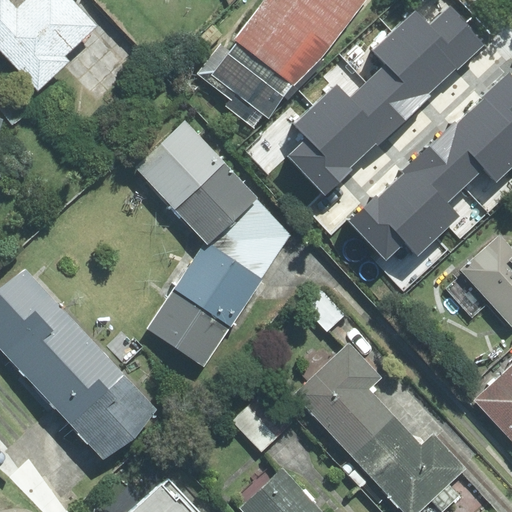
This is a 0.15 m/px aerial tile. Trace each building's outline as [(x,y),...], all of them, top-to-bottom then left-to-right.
[(0,0),(0,48),(38,89),(69,60),(65,55),(97,26),(72,0),(0,0)] [(284,97),(294,85),(322,58),(366,0),(265,0),(235,39),(237,41),(230,51),(221,44),(198,74),(232,100),(226,106),(254,128),(264,115),(269,119),(284,97)] [(416,13),(391,36),(437,86),(456,68),(457,70),(485,45),(451,8),(429,28),(416,13)] [(210,47),(222,34),(213,24),(200,37),(210,47)] [(388,64),(368,83),(404,122),(431,96),(428,94),(437,86),(391,36),(376,50),(388,64)] [(511,72),(510,71),(464,114),(511,164),(511,72)] [(337,85),(313,107),(360,157),(375,144),(378,146),(404,122),(368,83),(350,99),(337,85)] [(307,137),(287,156),(325,196),(353,170),(350,167),(360,157),(313,107),(294,123),(307,137)] [(511,164),(464,114),(427,149),(464,189),(485,170),(496,182),(511,167),(511,164)] [(134,166),(174,209),(224,163),(184,120),(134,166)] [(405,173),(388,190),(436,241),(463,216),(450,203),(464,189),(427,149),(402,170),(405,173)] [(206,243),(207,244),(208,243),(257,198),(224,163),(174,209),(206,243)] [(375,195),(347,221),(386,262),(406,243),(418,256),(436,241),(388,190),(379,199),(375,195)] [(262,279),(290,235),(257,198),(208,243),(262,279)] [(490,302),(511,327),(511,248),(511,247),(500,235),(454,275),(457,279),(446,288),(473,317),(490,302)] [(206,243),(177,286),(232,323),(262,279),(208,243),(207,244),(206,243)] [(0,347),(3,350),(57,301),(26,266),(0,289),(0,347)] [(177,286),(147,328),(204,366),(232,323),(177,286)] [(304,305),(327,331),(344,315),(321,289),(304,305)] [(33,383),(87,333),(57,301),(3,350),(33,383)] [(64,417),(118,366),(87,333),(33,383),(64,417)] [(354,458),(396,418),(368,388),(380,377),(349,344),(294,394),(354,458)] [(511,364),(474,400),(511,440),(511,364)] [(156,410),(118,366),(64,417),(103,458),(135,438),(156,410)] [(233,421),(261,451),(291,423),(263,393),(233,421)] [(449,484),(466,469),(434,434),(421,446),(396,418),(354,458),(405,511),(418,511),(431,500),(442,511),(460,495),(449,484)] [(243,511),(322,511),(282,468),(239,507),(243,511)] [(198,511),(168,479),(131,511),(198,511)]
